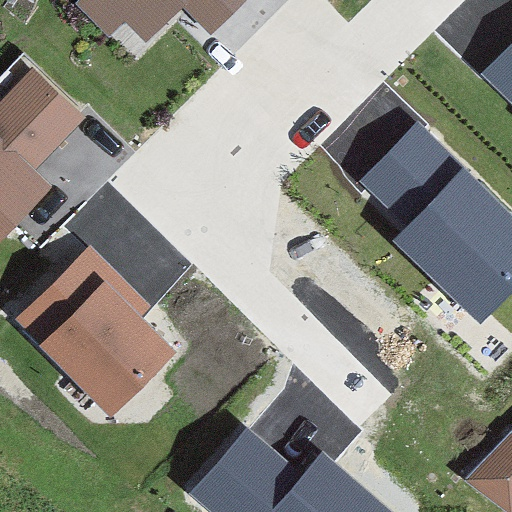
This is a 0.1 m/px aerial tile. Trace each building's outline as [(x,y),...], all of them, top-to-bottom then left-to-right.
[(212,36),(247,0),(81,0),(77,5),(112,39),(126,25),(149,44),(186,10),(212,36)] [(511,44),(487,69),(511,94),(511,44)] [(0,221),(36,183),(23,171),(75,117),(32,76),(0,108),(0,221)] [(499,313),(511,299),(511,188),(432,109),(363,179),(499,313)] [(104,237),(28,306),(121,410),(198,342),(104,237)] [(418,511),(339,438),(315,464),(263,416),(202,482),(234,511),(418,511)] [(511,506),(511,505),(511,428),(473,464),(511,506)]
